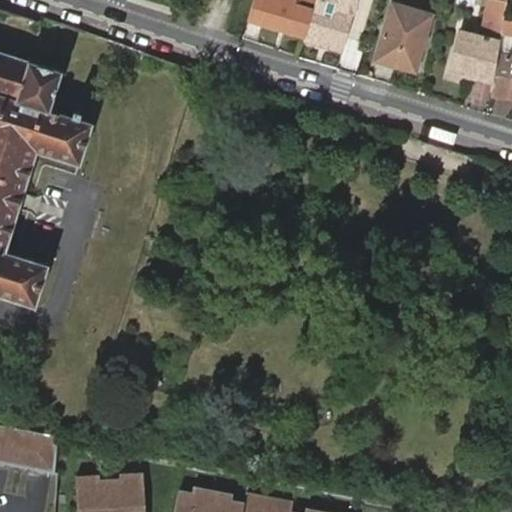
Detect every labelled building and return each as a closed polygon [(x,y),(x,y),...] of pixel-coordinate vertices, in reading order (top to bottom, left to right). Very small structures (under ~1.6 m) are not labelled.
[(251,0),(246,18),(304,37),(315,0),(251,0)] [(315,0),(304,37),(304,40),(341,52),(356,0),(315,0)] [(499,52),(501,33),(503,20),(506,0),(485,0),(478,32),(460,28),(450,69),(494,81),(499,52)] [(394,3),(378,59),(417,71),(433,14),(394,3)] [(511,21),(503,20),(501,33),(511,35),(511,21)] [(0,295),(31,305),(45,264),(2,251),(33,150),(76,164),(90,122),(46,108),(58,70),(0,47),(0,295)] [(494,81),(492,95),(511,97),(511,54),(499,52),(494,81)] [(338,371),(360,376),(362,363),(341,359),(338,371)] [(57,433),(0,422),(0,461),(54,471),(57,433)] [(98,482),(78,483),(79,511),(144,511),(144,480),(124,481),(98,482)] [(193,490),(192,497),(230,504),(231,497),(193,490)] [(178,495),(175,511),(290,511),(291,507),(267,502),(266,511),(244,507),(230,504),(192,497),(178,495)] [(246,497),(244,507),(266,511),(267,502),(246,497)]
